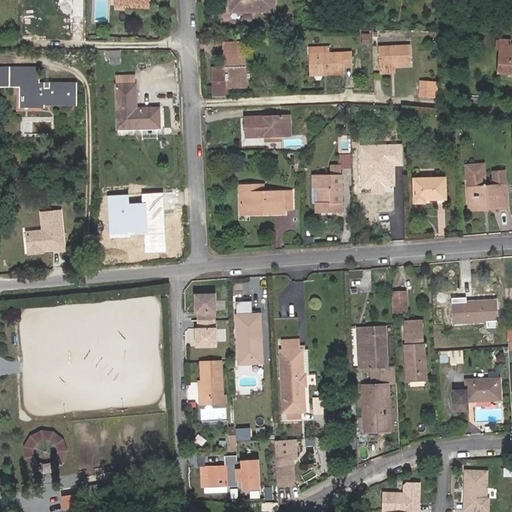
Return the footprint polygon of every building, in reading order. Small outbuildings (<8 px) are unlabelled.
[(275,0),(227,0),(228,4),(231,4),(231,13),(275,12),(275,0)] [(511,45),(511,46),(511,42),(500,41),(498,74),(511,74),(511,45)] [(239,50),(239,42),(226,43),(226,50),(239,50)] [(226,63),(246,62),(246,42),(239,42),(239,50),(226,50),(226,63)] [(411,64),(410,45),(379,46),(380,72),(394,71),(394,65),(411,64)] [(354,50),(310,53),(312,70),(329,70),(329,72),(347,72),(347,64),(355,63),(354,50)] [(247,86),(246,62),(226,63),(226,67),(226,69),(228,69),(229,87),(230,87),(247,86)] [(230,97),(230,87),(229,87),(228,69),(226,69),(226,67),(215,68),(216,97),(230,97)] [(40,88),(40,83),(40,68),(0,68),(0,85),(21,86),(21,107),(44,107),(44,105),(76,105),(76,83),(50,83),(50,88),(40,88)] [(116,86),(136,85),(135,75),(116,75),(116,86)] [(434,96),(435,88),(432,88),(432,80),(421,80),(421,95),(434,96)] [(136,85),(116,86),(118,128),(159,127),(158,109),(136,109),(136,85)] [(290,135),(290,116),(246,117),(247,136),(265,136),(265,140),(281,139),(281,136),(290,135)] [(363,148),(363,158),(380,158),(379,148),(363,148)] [(385,197),(385,188),(384,157),(361,158),(362,212),(395,211),(394,197),(385,197)] [(488,206),(488,208),(507,207),(506,185),(505,169),(494,170),(495,186),(487,186),(485,163),(466,164),(468,187),(470,207),(488,206)] [(323,200),(319,200),(317,200),(318,211),(343,210),(342,172),(331,172),(314,172),(314,184),(319,184),(323,184),(323,200)] [(446,198),(446,178),(415,179),(415,201),(425,201),(425,198),(446,198)] [(240,185),(240,193),(264,192),(264,185),(240,185)] [(394,188),(385,188),(385,197),(394,197),(394,188)] [(276,209),(284,209),(284,191),(240,193),(241,210),(259,210),(259,214),(276,213),(276,209)] [(43,231),(27,233),(29,252),(55,249),(56,251),(64,250),(60,211),(41,213),(43,231)] [(407,304),(406,290),(392,290),(393,304),(407,304)] [(216,294),(198,294),(198,303),(195,303),(196,313),(198,313),(199,329),(196,329),(197,339),(199,339),(200,347),(217,346),(217,328),(216,328),(215,312),(216,312),(216,294)] [(461,307),(452,308),(453,323),(493,321),(492,301),(461,302),(461,307)] [(252,315),(252,302),(236,302),(237,315),(252,315)] [(256,340),(261,339),(261,314),(252,315),(237,315),(239,359),(257,359),(256,340)] [(406,334),(422,333),(422,320),(405,321),(406,334)] [(361,329),(362,368),(371,367),(384,366),(383,328),(361,329)] [(423,344),(422,333),(406,334),(406,344),(405,344),(406,380),(425,379),(424,344),(423,344)] [(262,364),(261,339),(256,340),(257,359),(239,359),(239,364),(262,364)] [(283,350),(280,350),(283,412),(287,412),(301,411),(304,411),(303,386),(301,386),(300,375),(303,375),(302,349),(299,349),(299,342),(282,343),(283,350)] [(463,363),(463,350),(449,351),(451,363),(463,363)] [(222,362),(201,362),(203,397),(224,396),(222,362)] [(362,384),(364,429),(387,428),(385,383),(384,366),(371,367),(372,383),(362,384)] [(397,382),(396,366),(384,366),(385,383),(397,382)] [(501,400),(499,377),(466,379),(466,389),(454,390),(455,410),(467,410),(466,402),(501,400)] [(67,434),(29,430),(24,467),(63,472),(67,434)] [(235,434),(228,435),(231,451),(238,450),(235,434)] [(305,438),(306,447),(322,444),(320,435),(305,438)] [(296,459),(295,440),(275,441),(275,448),(291,447),(291,459),(296,459)] [(291,447),(275,448),(277,486),(293,485),(291,459),(291,447)] [(202,487),(236,486),(236,481),(235,471),(235,456),(226,456),(226,465),(201,466),(202,487)] [(256,488),(255,462),(241,462),(241,471),(235,471),(236,481),(242,481),(242,489),(256,488)] [(486,498),(487,471),(465,470),(463,502),(466,502),(466,510),(488,511),(488,498),(486,498)] [(414,511),(415,505),(418,502),(418,483),(405,483),(403,485),(403,493),(382,493),(382,511),(384,511),(387,511),(414,511)]
